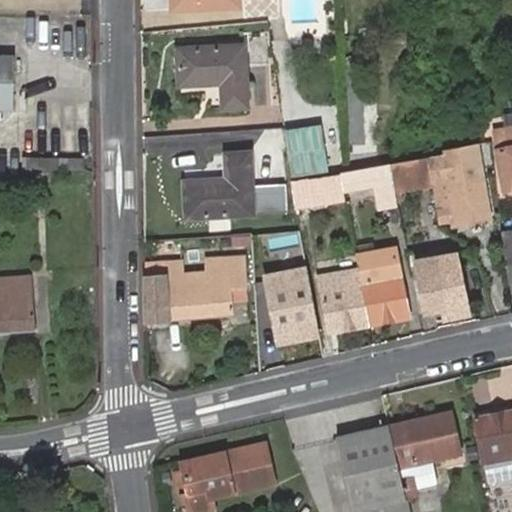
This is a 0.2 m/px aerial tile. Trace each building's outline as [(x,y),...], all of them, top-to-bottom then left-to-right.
[(234,7),(234,0),(169,0),(170,9),(234,7)] [(177,86),(221,85),(222,109),(245,107),(243,47),(176,50),(177,86)] [(0,116),(16,116),(16,58),(0,58),(0,116)] [(499,61),(487,61),(487,95),(499,95),(499,61)] [(377,140),(373,107),(353,109),(356,142),(377,140)] [(323,125),(284,130),(291,178),(330,173),(323,125)] [(511,187),(511,133),(497,136),(505,188),(511,187)] [(486,216),(475,144),(442,150),(443,155),(423,158),(424,161),(429,189),(449,186),(454,221),(486,216)] [(31,168),(81,166),(80,152),(24,155),(24,175),(31,174),(31,168)] [(226,181),(183,183),(185,218),(251,215),(249,154),(224,157),(226,181)] [(424,161),(389,168),(395,198),(430,192),(429,189),(424,161)] [(395,198),(389,168),(340,177),(343,195),(376,190),(379,214),(398,211),(395,198)] [(339,174),(291,181),(295,205),(344,198),(343,195),(340,177),(339,174)] [(435,224),(454,221),(449,186),(429,189),(430,192),(435,224)] [(409,317),(396,246),(355,254),(355,258),(368,325),(409,317)] [(166,253),(144,255),(145,323),(233,317),(231,289),(247,288),(244,248),(206,251),(207,263),(184,265),(167,266),(166,253)] [(183,252),(166,253),(167,266),(184,265),(183,252)] [(457,254),(415,261),(426,314),(444,310),(446,322),(470,317),(457,254)] [(355,258),(317,266),(330,332),(368,325),(355,258)] [(265,277),(278,343),(319,335),(307,269),(265,277)] [(0,332),(36,330),(32,274),(0,276),(0,332)] [(247,289),(232,289),(233,301),(247,300),(247,289)] [(481,468),(484,486),(511,481),(511,411),(475,419),(485,467),(481,468)] [(411,466),(433,461),(460,454),(451,412),(337,439),(354,511),(408,511),(406,500),(419,497),(414,477),(411,466)] [(213,500),(276,486),(267,445),(185,464),(192,495),(211,491),(213,500)] [(436,473),(433,461),(411,466),(414,477),(436,473)] [(213,500),(211,491),(192,495),(181,497),(184,511),(215,511),(213,500)]
